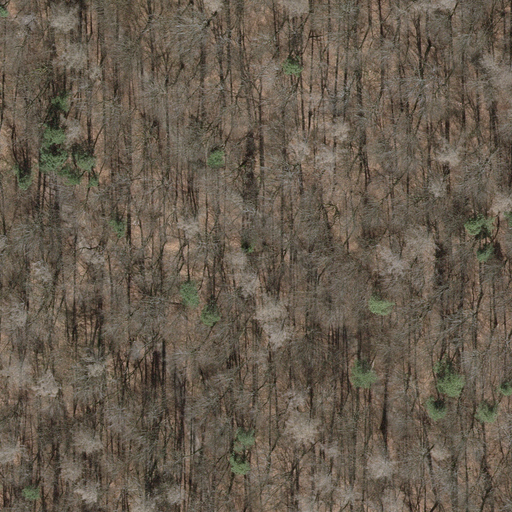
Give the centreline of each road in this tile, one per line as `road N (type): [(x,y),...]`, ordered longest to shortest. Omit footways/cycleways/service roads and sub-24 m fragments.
road 1 (track): [(106,0),(180,144),(304,258),(440,480),(471,511)]
road 2 (track): [(0,8),(68,214),(118,298),(163,353),(209,511)]
road 3 (track): [(417,0),(511,109)]
